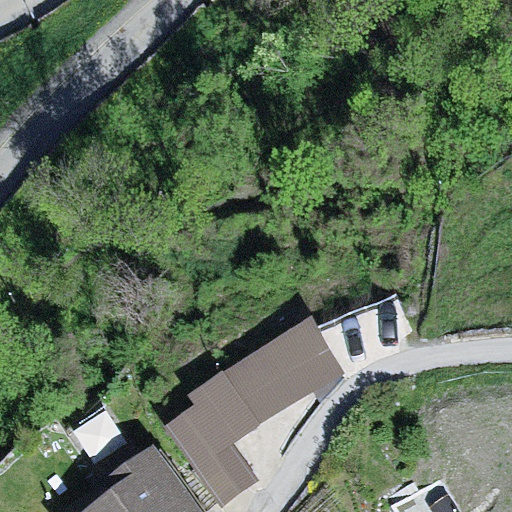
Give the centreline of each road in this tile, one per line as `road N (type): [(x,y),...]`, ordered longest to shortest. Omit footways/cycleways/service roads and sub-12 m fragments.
road 1 (residential): [(271,511),(341,406),(441,358),(511,358)]
road 2 (residential): [(0,184),(175,0)]
